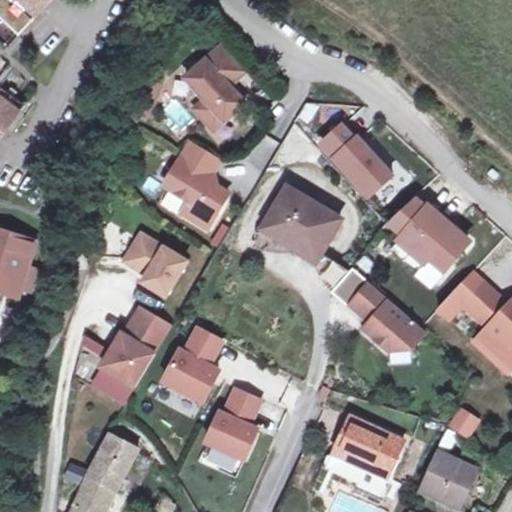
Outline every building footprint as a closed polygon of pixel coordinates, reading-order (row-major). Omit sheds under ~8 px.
[(0,0),(0,16),(19,35),(39,13),(51,0),(0,0)] [(230,87),(246,72),(223,46),(186,79),(206,101),(195,110),(215,132),(245,104),(230,87)] [(153,67),(142,99),(154,104),(165,71),(153,67)] [(0,139),(24,106),(0,87),(0,139)] [(150,115),(154,104),(142,99),(138,110),(150,115)] [(359,139),(357,141),(344,126),(323,145),(371,197),(394,177),(359,139)] [(208,229),(229,194),(209,182),(220,163),(190,145),(165,187),(190,202),(183,214),(208,229)] [(317,261),(341,221),(288,189),(264,230),(317,261)] [(416,198),(389,224),(404,237),(401,239),(427,262),(432,257),(447,270),(469,245),(454,232),(455,230),(429,207),(427,208),(416,198)] [(27,269),(36,241),(0,230),(0,284),(20,291),(21,289),(27,269)] [(126,262),(148,275),(144,281),(144,282),(166,296),(187,262),(142,235),(126,262)] [(427,262),(401,239),(396,245),(437,281),(447,270),(432,257),(427,262)] [(126,262),(122,267),(144,281),(148,275),(126,262)] [(38,295),(45,275),(27,269),(21,289),(38,295)] [(427,332),(354,269),(333,293),(350,308),(352,306),(372,323),(366,330),(390,351),(411,350),(427,332)] [(483,283),(472,273),(438,309),(449,319),(463,305),(483,283)] [(511,349),(511,303),(509,306),(483,283),(463,305),(492,331),(511,349)] [(173,326),(142,307),(125,336),(122,334),(102,368),(136,388),(173,326)] [(224,340),(199,327),(185,354),(181,352),(156,398),(195,419),(220,372),(210,367),(224,340)] [(478,346),(506,371),(511,364),(511,349),(492,331),(478,346)] [(199,462),(237,479),(258,430),(250,427),(262,400),(238,389),(226,416),(221,414),(199,462)] [(453,429),(468,438),(478,423),(462,414),(453,429)] [(388,479),(405,442),(351,418),(335,455),(388,479)] [(447,456),(457,434),(448,428),(437,452),(447,456)] [(106,511),(139,449),(111,434),(89,476),(73,511),(106,511)] [(460,510),(478,470),(447,456),(437,452),(419,492),(460,510)] [(157,511),(173,511),(176,507),(162,500),(156,511),(157,511)]
